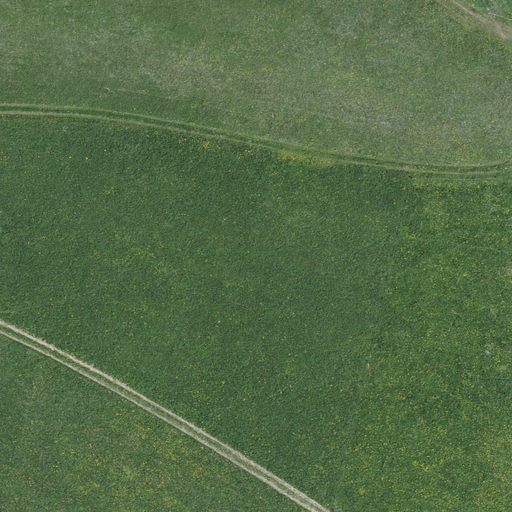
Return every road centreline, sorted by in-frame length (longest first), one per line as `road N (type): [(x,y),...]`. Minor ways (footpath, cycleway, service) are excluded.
road 1 (track): [(0,115),(43,112),(406,170),(511,168)]
road 2 (track): [(313,511),(0,335)]
